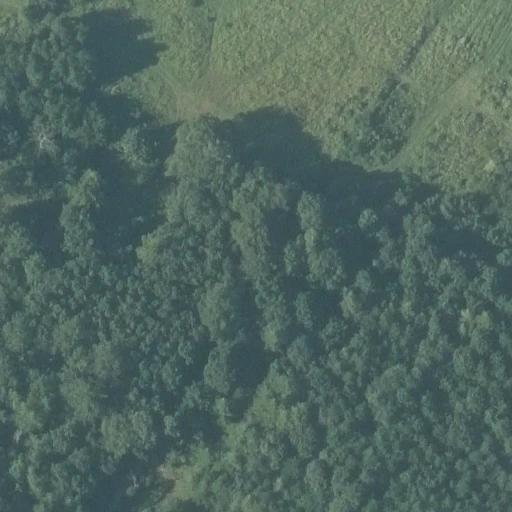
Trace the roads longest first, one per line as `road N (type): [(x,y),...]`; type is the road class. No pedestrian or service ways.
road 1 (track): [(0,1),(92,31),(206,110),(351,177),(395,162),(511,23)]
road 2 (track): [(198,471),(406,221),(414,191),(407,147)]
road 3 (track): [(0,207),(145,195),(206,110)]
